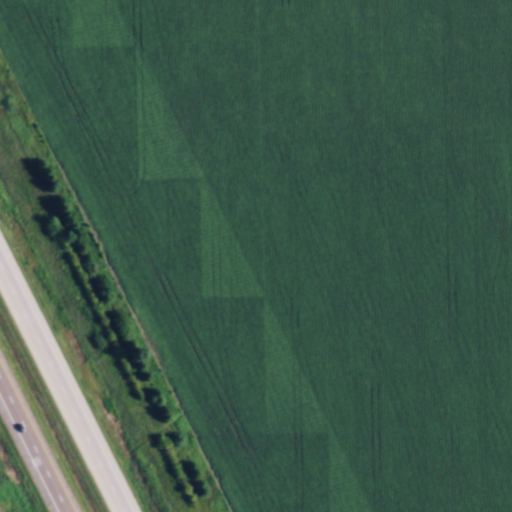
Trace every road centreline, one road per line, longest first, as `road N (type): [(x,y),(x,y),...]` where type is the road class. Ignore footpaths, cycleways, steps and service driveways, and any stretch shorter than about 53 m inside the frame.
road 1 (motorway): [(123,511),(0,260)]
road 2 (motorway): [(0,392),(61,511)]
